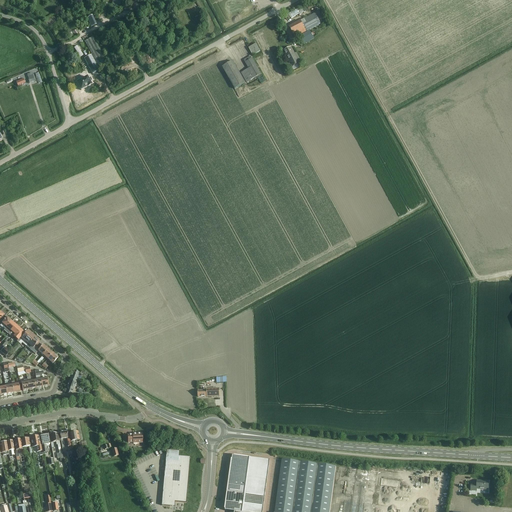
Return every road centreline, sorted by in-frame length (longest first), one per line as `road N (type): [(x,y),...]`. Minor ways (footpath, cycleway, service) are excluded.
road 1 (unclassified): [(70,122),(294,0)]
road 2 (primary): [(266,437),(477,455)]
road 3 (secondary): [(153,408),(0,279)]
road 4 (residential): [(0,404),(52,393),(65,361),(0,297)]
road 5 (residential): [(0,427),(67,412),(131,419),(153,408)]
road 6 (unclassified): [(70,122),(40,37),(0,14)]
